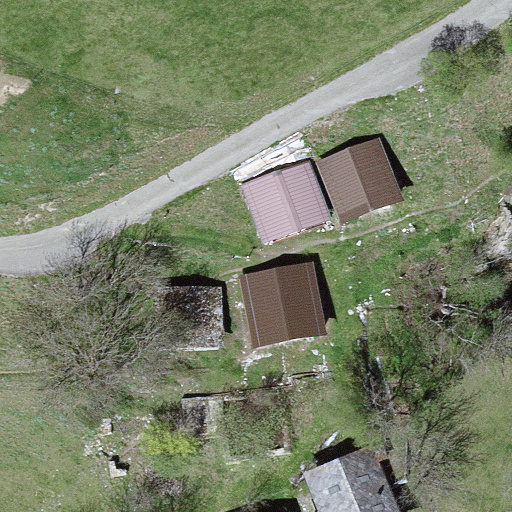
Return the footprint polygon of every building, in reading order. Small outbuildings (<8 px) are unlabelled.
[(375,144),(319,163),(335,212),(392,192),(375,144)] [(310,165),(242,186),(257,231),(324,210),(310,165)] [(310,266),(244,278),(256,343),(322,331),(310,266)] [(218,290),(159,290),(159,344),(218,343),(218,290)] [(394,511),(371,451),(308,476),(321,511),(394,511)]
